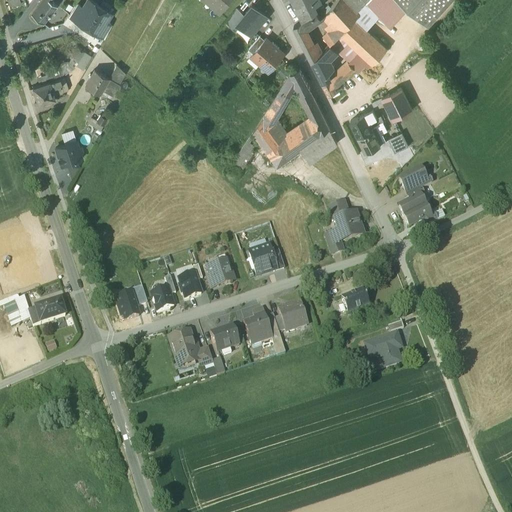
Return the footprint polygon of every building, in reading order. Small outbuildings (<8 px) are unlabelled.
[(40,0),(30,13),(43,23),(57,5),(51,0),(40,0)] [(86,0),(82,7),(75,19),(76,19),(87,26),(99,5),(90,0),(86,0)] [(230,0),(203,0),(219,13),(230,0)] [(296,0),(294,1),(300,14),(311,7),(322,2),(320,0),(296,0)] [(347,0),(336,0),(331,7),(332,8),(327,13),(333,19),(327,24),(328,24),(329,30),(323,36),(331,43),(355,18),(360,13),(357,11),(347,0)] [(347,0),(357,11),(365,3),(365,2),(367,0),(347,0)] [(367,0),(365,2),(365,3),(372,9),(380,0),(367,0)] [(399,0),(428,26),(451,0),(399,0)] [(77,3),(68,16),(75,20),(76,19),(75,19),(82,7),(77,3)] [(365,3),(357,11),(360,13),(355,18),(367,30),(380,16),(372,9),(365,3)] [(111,12),(99,5),(87,26),(98,33),(106,21),(106,20),(111,12)] [(267,17),(252,5),(244,14),(236,24),(240,27),(251,36),(267,17)] [(237,8),(225,22),(236,31),(240,27),(236,24),(244,14),(237,8)] [(302,22),(294,27),(306,51),(313,45),(305,29),(321,18),(316,11),(302,22)] [(332,77),(322,82),(329,96),(339,90),(337,86),(355,69),(358,72),(369,60),(373,63),(387,48),(367,30),(355,18),(331,43),(326,48),(332,54),(337,49),(350,60),(332,78),(332,77)] [(111,24),(106,21),(98,33),(97,33),(104,38),(111,24)] [(260,37),(248,50),(253,54),(264,40),(260,37)] [(253,54),(251,56),(260,64),(276,45),(273,43),(271,44),(265,39),(264,40),(253,54)] [(313,45),(306,51),(312,62),(321,52),(317,43),(313,45)] [(276,45),(260,64),(269,72),(284,55),(278,50),(279,48),(276,45)] [(326,48),(321,52),(312,62),(322,82),(332,77),(327,72),(325,67),(330,62),(327,60),(333,55),(332,54),(326,48)] [(83,49),(75,64),(85,69),(93,55),(83,49)] [(76,60),(71,52),(66,55),(72,63),(76,60)] [(65,53),(53,61),(56,66),(51,70),(53,80),(59,78),(63,76),(62,74),(74,66),(72,63),(66,55),(65,53)] [(53,61),(43,68),(45,74),(37,77),(39,84),(49,81),(53,80),(51,70),(56,66),(53,61)] [(116,64),(109,77),(119,83),(125,73),(116,64)] [(94,69),(85,84),(100,93),(103,87),(114,93),(119,83),(109,77),(94,69)] [(311,90),(299,69),(291,73),(298,86),(306,101),(314,97),(311,90)] [(291,73),(280,91),(289,96),(293,90),(298,86),(291,73)] [(63,76),(59,78),(65,93),(68,89),(64,76),(63,76)] [(53,80),(49,81),(54,97),(65,93),(59,78),(53,80)] [(39,84),(32,86),(38,103),(51,98),(54,97),(49,81),(39,84)] [(401,87),(382,97),(385,104),(393,119),(412,109),(401,87)] [(280,91),(253,133),(253,134),(261,144),(263,147),(283,128),(277,118),(289,96),(280,91)] [(314,97),(306,101),(314,116),(321,111),(314,97)] [(382,97),(372,102),(376,109),(385,104),(382,97)] [(380,123),(373,110),(365,114),(372,127),(380,123)] [(94,111),(89,124),(103,129),(108,117),(94,111)] [(314,116),(288,135),(299,151),(301,150),(330,128),(321,111),(314,116)] [(365,114),(351,121),(358,136),(373,129),(376,127),(373,128),(372,127),(365,114)] [(383,142),(376,127),(373,129),(380,143),(383,142)] [(283,128),(263,147),(267,153),(288,135),(283,128)] [(330,128),(301,150),(310,163),(337,143),(330,128)] [(75,129),(63,131),(65,142),(77,139),(75,129)] [(373,129),(358,136),(366,150),(380,143),(373,129)] [(402,132),(388,139),(395,152),(409,146),(402,132)] [(253,134),(229,168),(237,178),(261,144),(253,134)] [(288,135),(267,153),(277,166),(299,151),(288,135)] [(76,140),(55,147),(61,165),(65,164),(76,160),(82,158),(80,153),(81,151),(80,147),(77,145),(76,140)] [(76,160),(65,164),(67,170),(78,167),(76,160)] [(78,167),(67,170),(71,184),(79,171),(78,167)] [(419,170),(398,181),(404,192),(415,186),(425,181),(424,180),(422,175),(419,170)] [(425,181),(415,186),(418,191),(420,190),(431,185),(428,178),(424,180),(425,181)] [(418,191),(407,197),(409,202),(410,202),(419,198),(420,198),(423,196),(420,190),(418,191)] [(419,198),(410,202),(409,202),(398,208),(403,218),(424,208),(422,202),(420,198),(419,198)] [(343,202),(329,207),(333,222),(348,217),(343,202)] [(424,208),(403,218),(409,229),(420,223),(429,218),(429,217),(427,213),(424,208)] [(348,217),(333,222),(337,233),(325,236),(328,244),(338,240),(339,243),(362,235),(355,215),(348,217)] [(433,216),(429,217),(429,218),(420,223),(423,228),(436,222),(433,216)] [(338,240),(328,244),(332,254),(341,251),(339,243),(338,240)] [(269,247),(249,253),(256,277),(273,271),(269,259),(272,258),(271,254),(269,247)] [(278,252),(271,254),(272,258),(269,259),(273,271),(273,272),(284,269),(278,252)] [(218,263),(206,267),(209,276),(213,275),(217,287),(232,282),(225,261),(218,263)] [(198,266),(192,268),(194,274),(196,281),(202,279),(198,266)] [(194,274),(178,280),(180,286),(179,286),(182,294),(184,300),(201,295),(196,281),(194,274)] [(209,276),(206,277),(210,289),(217,287),(213,275),(209,276)] [(175,293),(170,277),(164,278),(167,289),(169,295),(175,293)] [(323,285),(310,289),(315,302),(328,298),(323,285)] [(135,309),(147,305),(142,287),(129,291),(130,295),(135,309)] [(167,289),(150,294),(156,313),(173,308),(169,295),(167,289)] [(362,291),(341,299),(347,315),(368,307),(362,291)] [(138,319),(135,309),(130,295),(116,299),(119,307),(117,308),(120,319),(122,319),(124,324),(138,319)] [(17,297),(2,303),(10,328),(30,320),(23,298),(18,300),(17,297)] [(47,306),(35,310),(40,325),(64,318),(59,302),(51,305),(47,306)] [(300,303),(278,310),(280,317),(284,331),(285,332),(307,325),(300,303)] [(35,310),(28,312),(33,327),(40,325),(35,310)] [(263,314),(253,318),(254,319),(243,323),(251,346),(271,339),(272,339),(266,322),(263,314)] [(284,331),(280,317),(273,319),(278,333),(284,331)] [(278,333),(273,319),(266,322),(272,339),(271,339),(276,357),(285,354),(278,333)] [(401,322),(388,326),(390,333),(403,329),(401,322)] [(232,327),(210,334),(216,353),(238,346),(238,345),(235,335),(232,327)] [(188,332),(168,339),(175,361),(179,359),(182,367),(197,361),(198,361),(195,353),(188,332)] [(240,334),(235,335),(238,345),(244,344),(240,334)] [(396,334),(364,345),(367,354),(377,351),(382,369),(401,363),(395,345),(399,344),(396,334)] [(47,353),(56,350),(53,343),(44,346),(47,353)] [(207,349),(195,353),(198,361),(197,361),(200,368),(212,364),(211,361),(207,349)] [(219,359),(211,361),(212,364),(216,376),(224,374),(219,359)]
